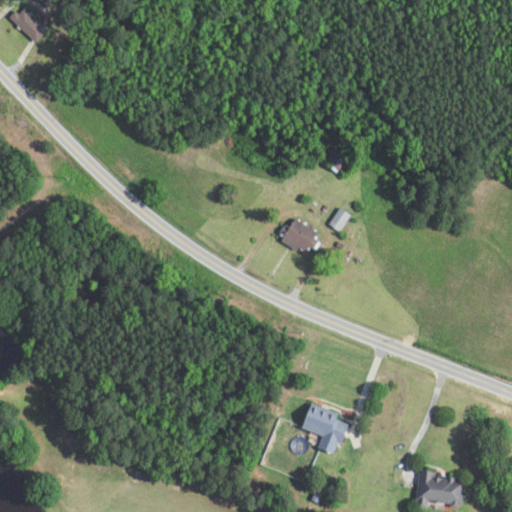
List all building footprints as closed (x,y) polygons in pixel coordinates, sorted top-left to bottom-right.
[(37,43),(48,31),(23,7),(12,19),(37,43)] [(339,232),(350,216),(339,209),(329,226),(339,232)] [(282,242),(307,254),(317,231),(292,219),(282,242)] [(343,413),(314,403),(306,428),(328,435),(323,448),(340,454),(351,423),(341,419),(343,413)] [(465,506),(467,476),(422,473),(420,509),(432,510),(433,504),(465,506)]
